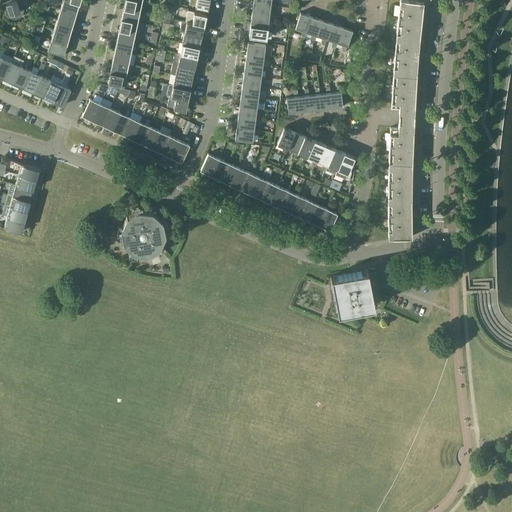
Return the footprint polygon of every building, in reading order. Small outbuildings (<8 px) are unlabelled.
[(8,0),(6,1),(7,3),(6,3),(7,5),(5,10),(7,15),(10,18),(16,19),(20,17),(23,14),(24,9),(23,4),(28,2),(28,0),(27,0),(8,0)] [(76,13),(79,3),(70,0),(62,0),(60,8),(76,13)] [(138,0),(125,0),(124,8),(140,11),(142,1),(138,0)] [(196,6),(206,8),(208,8),(209,0),(189,0),(189,5),(195,6),(196,6)] [(396,32),(396,33),(419,35),(420,31),(422,11),(423,1),(414,0),(400,0),(399,5),(396,32)] [(253,3),(252,13),(269,16),(270,10),(277,9),(277,6),(271,5),(253,3)] [(60,8),(57,19),(73,23),(76,13),(60,8)] [(124,8),(121,18),(138,22),(140,11),(124,8)] [(187,21),(204,25),(206,14),(188,10),(185,21),(185,22),(187,22),(187,21)] [(304,37),(306,32),(306,31),(311,16),(300,12),(295,28),(302,30),(301,37),(304,37)] [(275,16),(269,16),(252,13),(250,24),(268,26),(269,20),(275,20),(275,16)] [(306,31),(306,32),(312,33),(311,40),(315,41),(317,35),(316,35),(321,19),(311,16),(306,31)] [(135,32),(138,22),(121,18),(119,29),(135,32)] [(70,34),(73,23),(57,19),(54,29),(70,34)] [(325,45),(327,38),(326,38),(332,23),(321,19),(316,35),(317,35),(322,37),(322,43),(325,45)] [(185,31),(202,35),(204,25),(187,21),(187,22),(185,22),(185,21),(182,20),(179,30),(185,31)] [(335,48),(337,42),(342,26),(332,23),(326,38),(327,38),(332,40),(332,47),(335,48)] [(268,26),(250,24),(249,36),(266,38),(267,31),(274,30),(274,27),(268,26)] [(353,30),(342,26),(337,42),(343,44),(342,50),(345,51),(353,30)] [(54,29),(51,39),(67,44),(70,34),(54,29)] [(119,29),(117,39),(133,43),(135,32),(119,29)] [(182,42),(200,45),(202,35),(185,31),(182,42)] [(417,55),(419,35),(396,33),(394,49),(393,66),(393,67),(416,69),(417,55)] [(0,41),(7,44),(10,39),(4,36),(2,35),(0,39),(0,41)] [(64,55),(67,44),(51,39),(48,50),(64,55)] [(117,39),(115,50),(131,53),(133,43),(117,39)] [(248,41),(247,52),(250,53),(260,54),(264,55),(265,49),(271,48),(272,45),(248,41)] [(197,56),(200,45),(182,42),(180,52),(197,56)] [(115,50),(112,61),(128,64),(131,53),(115,50)] [(173,62),(178,63),(195,67),(197,56),(180,52),(180,53),(175,52),(173,62)] [(270,55),(264,55),(260,54),(250,53),(247,52),(245,63),(263,65),(263,59),(270,59),(270,55)] [(3,53),(1,57),(0,60),(0,76),(3,78),(11,62),(13,57),(3,53)] [(14,83),(21,67),(24,61),(13,56),(13,57),(11,62),(3,78),(8,80),(14,83)] [(47,61),(57,66),(59,62),(49,57),(47,61)] [(112,61),(110,71),(126,75),(128,64),(112,61)] [(66,71),(69,66),(59,62),(57,66),(57,67),(66,71)] [(193,77),(195,67),(178,63),(173,62),(170,73),(175,74),(193,77)] [(245,63),(244,74),(261,76),(262,70),(269,69),(269,66),(263,65),(245,63)] [(18,85),(23,87),(31,71),(26,69),(21,67),(14,83),(18,85)] [(416,69),(393,67),(392,84),(391,101),(414,102),(416,79),(415,78),(416,69)] [(36,73),(31,71),(23,87),(28,90),(33,92),(41,76),(43,71),(39,69),(36,74),(36,73)] [(124,86),(126,75),(110,71),(108,82),(124,86)] [(173,84),(190,88),(193,77),(175,74),(173,84)] [(267,77),(261,76),(244,74),(242,84),(260,87),(261,81),(267,80),(267,77)] [(53,75),(51,80),(43,96),(48,99),(53,101),(61,85),(63,80),(62,80),(58,77),(53,75)] [(64,75),(62,80),(63,80),(61,85),(53,101),(58,103),(63,106),(70,89),(66,87),(65,87),(69,77),(64,75)] [(46,78),(41,76),(33,92),(38,94),(43,96),(51,80),(46,78)] [(188,98),(190,88),(173,84),(169,83),(166,94),(170,95),(171,95),(188,98)] [(266,87),(260,87),(242,84),(241,95),(258,97),(259,91),(266,91),(266,87)] [(330,92),(331,107),(343,106),(340,84),(337,85),(336,91),(330,92)] [(325,92),(320,93),(319,93),(321,108),(331,107),(330,92),(330,86),(326,86),(325,92)] [(119,88),(114,87),(113,88),(110,94),(115,96),(117,91),(119,88)] [(310,110),(321,108),(319,93),(320,93),(319,87),(316,87),(315,94),(309,94),(308,94),(310,110)] [(304,95),(298,96),(299,111),(310,110),(308,94),(309,94),(308,88),(305,89),(304,95)] [(288,112),(299,111),(298,96),(297,89),(294,90),(293,96),(286,97),(288,112)] [(127,97),(134,98),(135,91),(130,90),(127,96),(127,97)] [(186,110),(188,98),(171,95),(170,95),(167,106),(173,107),(186,110)] [(241,95),(239,106),(257,108),(258,102),(264,101),(265,98),(258,97),(241,95)] [(83,115),(93,119),(100,103),(90,98),(83,115)] [(93,119),(102,124),(110,108),(112,102),(103,98),(100,103),(93,119)] [(413,120),(414,102),(391,101),(390,108),(398,108),(398,112),(400,112),(405,112),(405,120),(405,123),(411,124),(413,124),(413,120)] [(263,109),(257,108),(239,106),(238,116),(255,119),(256,113),(263,112),(263,109)] [(120,112),(110,108),(102,124),(112,129),(120,112)] [(132,111),(130,117),(122,133),(132,138),(139,121),(142,116),(132,111)] [(130,117),(120,112),(112,129),(122,133),(130,117)] [(411,124),(405,123),(405,120),(405,112),(400,112),(398,112),(397,119),(397,127),(389,126),(389,134),(412,134),(413,128),(413,124),(411,124)] [(238,116),(236,127),(254,129),(255,123),(261,123),(262,119),(255,119),(238,116)] [(142,142),(149,126),(139,121),(132,138),(142,142)] [(159,130),(149,126),(142,142),(152,147),(159,130)] [(284,126),(277,143),(284,145),(282,152),(286,153),(288,147),(287,147),(294,131),(284,126)] [(260,130),(254,129),(236,127),(235,139),(253,141),(253,134),(260,133),(260,130)] [(169,135),(159,130),(152,147),(161,151),(169,135)] [(287,147),(288,147),(293,150),(292,156),(295,157),(298,152),(297,151),(304,135),(294,131),(287,147)] [(412,134),(389,134),(388,143),(388,161),(388,168),(411,168),(411,158),(412,158),(412,134)] [(179,140),(169,135),(161,151),(171,156),(178,142),(179,140)] [(305,162),(308,156),(307,155),(314,139),(304,135),(297,151),(298,152),(303,154),(302,160),(305,162)] [(307,155),(308,156),(313,158),(312,164),(315,166),(318,160),(317,160),(324,143),(314,139),(307,155)] [(189,144),(179,140),(178,142),(171,156),(182,161),(189,144)] [(326,169),(328,164),(327,164),(334,148),(324,143),(317,160),(318,160),(323,162),(322,169),(325,170),(326,169)] [(344,152),(334,148),(327,164),(328,164),(326,169),(332,172),(332,173),(335,174),(338,168),(337,168),(344,152)] [(349,168),(354,156),(344,152),(337,168),(338,168),(335,174),(349,180),(351,174),(352,170),(349,168)] [(200,169),(211,174),(218,158),(208,153),(200,169)] [(228,162),(218,158),(211,174),(221,179),(228,162)] [(238,167),(228,162),(221,179),(230,183),(238,167)] [(21,163),(18,174),(35,178),(38,167),(21,163)] [(248,172),(238,167),(230,183),(240,188),(248,172)] [(411,182),(411,168),(388,168),(388,178),(387,195),(387,202),(411,202),(411,182)] [(258,176),(248,172),(240,188),(250,192),(258,176)] [(18,174),(15,184),(32,188),(35,178),(18,174)] [(250,192),(260,197),(267,181),(258,176),(250,192)] [(277,185),(267,181),(260,197),(270,201),(277,185)] [(13,194),(29,199),(32,188),(15,184),(10,183),(8,193),(13,194)] [(287,190),(277,185),(270,201),(280,206),(287,190)] [(297,195),(287,190),(280,206),(290,211),(297,195)] [(5,203),(10,205),(27,209),(29,199),(13,194),(8,193),(5,203)] [(307,199),(297,195),(290,211),(300,215),(307,199)] [(317,204),(307,199),(300,215),(310,220),(317,204)] [(411,202),(387,202),(387,212),(388,237),(389,237),(411,236),(411,226),(411,206),(411,202)] [(2,214),(7,215),(24,220),(27,209),(10,205),(5,203),(2,214)] [(310,220),(320,225),(327,208),(317,204),(310,220)] [(336,213),(327,208),(320,225),(329,229),(336,213)] [(166,233),(164,224),(163,222),(162,220),(153,212),(151,211),(139,210),(138,210),(127,216),(126,218),(121,229),(121,230),(123,242),(124,244),(133,252),(134,253),(147,254),(149,254),(159,247),(160,246),(166,235),(166,233)] [(21,231),(24,220),(7,215),(4,226),(21,231)] [(374,305),(371,288),(367,269),(353,271),(331,275),(333,288),(338,312),(374,305)]
